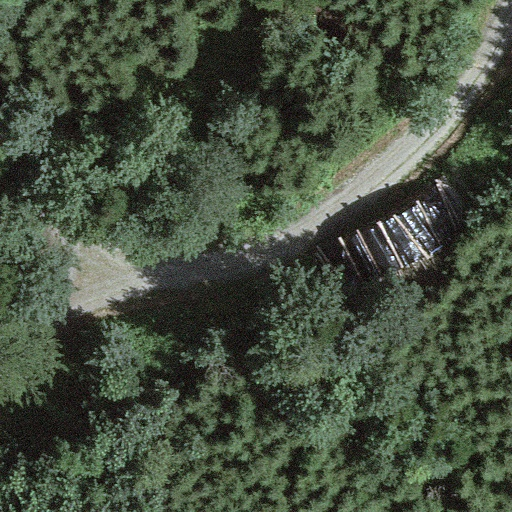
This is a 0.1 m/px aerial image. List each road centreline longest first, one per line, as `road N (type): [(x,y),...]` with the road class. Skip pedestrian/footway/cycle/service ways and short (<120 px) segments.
road 1 (track): [(511,17),(467,90),(399,162),(265,249),(117,275),(66,240),(0,111)]
road 2 (track): [(0,336),(117,275)]
